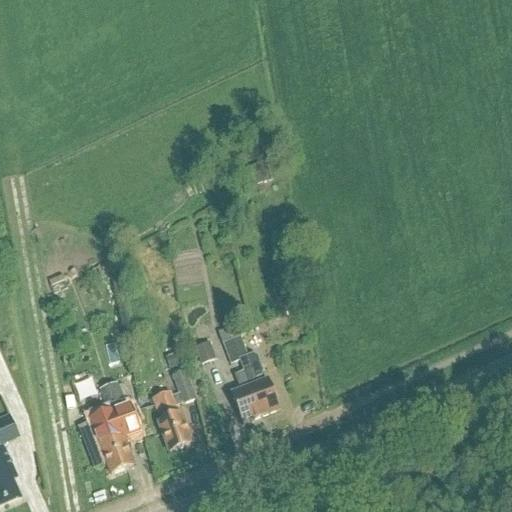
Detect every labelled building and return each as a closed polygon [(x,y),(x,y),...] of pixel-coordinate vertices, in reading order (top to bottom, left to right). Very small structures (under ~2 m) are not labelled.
[(249,191),(271,184),(266,166),(243,173),(249,191)] [(199,186),(192,189),(197,200),(204,197),(199,186)] [(65,284),(51,290),(54,299),(68,293),(65,284)] [(229,331),(218,335),(223,347),(232,344),(234,343),(229,331)] [(244,376),(262,421),(280,414),(269,384),(259,388),(257,381),(261,380),(263,376),(257,360),(253,359),(248,360),(241,340),(234,343),(232,344),(240,365),(244,375),(244,376)] [(231,369),(240,365),(232,344),(223,347),(231,369)] [(202,368),(216,362),(209,345),(195,351),(202,368)] [(179,355),(162,361),(167,375),(184,369),(179,355)] [(196,403),(185,375),(173,380),(179,398),(172,400),(170,396),(153,403),(161,425),(158,426),(170,456),(193,448),(181,417),(179,418),(175,410),(183,407),(183,408),(196,403)] [(243,428),(262,421),(244,376),(235,379),(241,395),(231,398),(243,428)] [(102,393),(109,412),(125,406),(118,387),(102,393)] [(100,448),(111,479),(134,470),(123,440),(139,434),(131,411),(92,426),(100,448)] [(0,511),(22,503),(10,476),(15,474),(3,449),(19,441),(10,419),(0,423),(0,511)]
